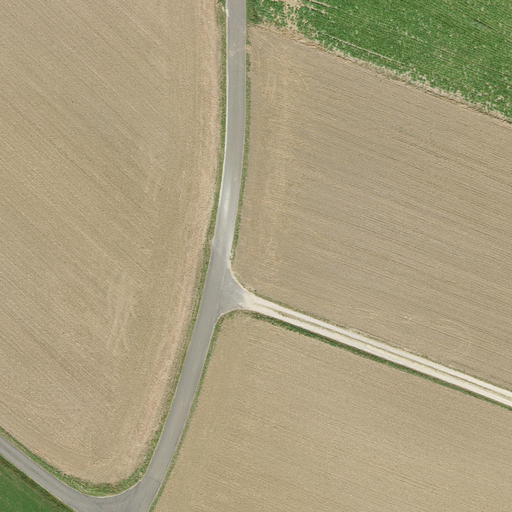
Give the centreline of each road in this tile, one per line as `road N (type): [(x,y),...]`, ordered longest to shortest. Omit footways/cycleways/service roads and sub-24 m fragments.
road 1 (residential): [(236,0),(234,168),(215,290),(180,413),(134,511)]
road 2 (track): [(511,402),(215,290)]
